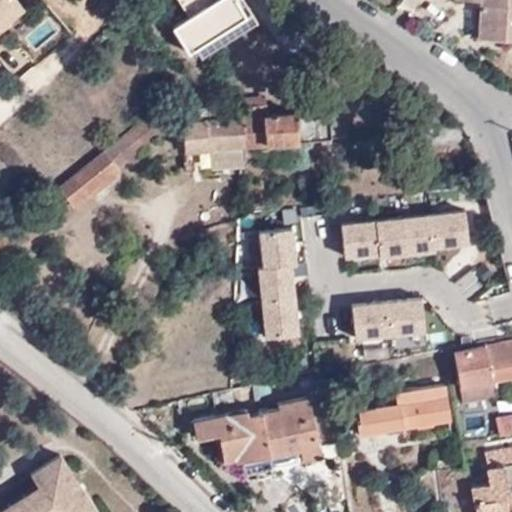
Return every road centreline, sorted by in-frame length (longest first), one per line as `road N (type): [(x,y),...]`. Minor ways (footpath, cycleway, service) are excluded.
road 1 (residential): [(511,227),(488,122),(321,0)]
road 2 (residential): [(0,336),(203,511)]
